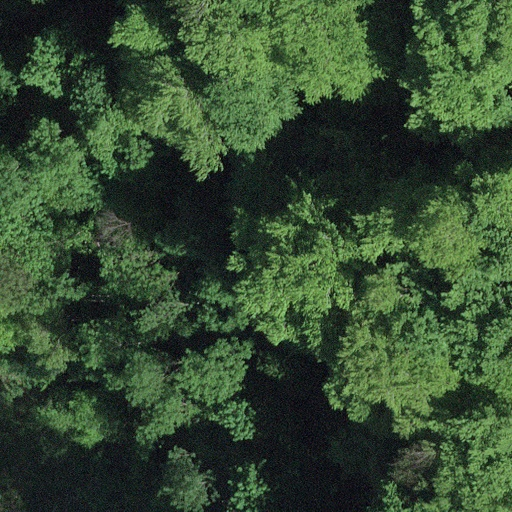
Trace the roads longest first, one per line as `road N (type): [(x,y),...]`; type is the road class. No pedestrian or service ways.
road 1 (track): [(418,511),(349,358),(235,0)]
road 2 (track): [(358,0),(511,205)]
